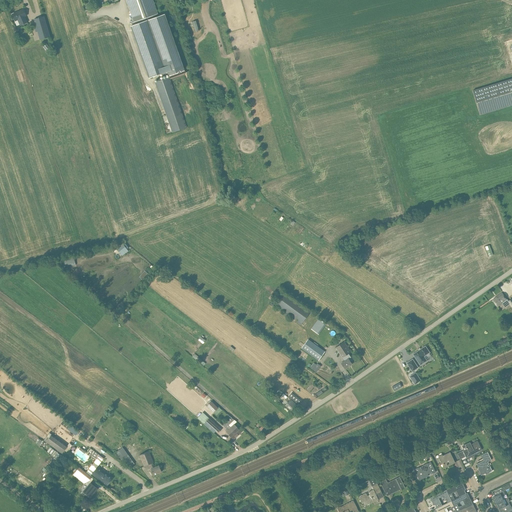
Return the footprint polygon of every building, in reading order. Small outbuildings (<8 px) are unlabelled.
[(158,14),(152,0),(126,0),(127,3),(134,22),(158,14)] [(26,15),(23,9),(12,14),(15,21),(18,19),(21,25),(27,22),(24,16),(26,15)] [(168,71),(170,79),(185,73),(164,14),(131,26),(149,78),(168,71)] [(50,36),(44,16),(34,19),(40,39),(50,36)] [(187,127),(169,77),(160,81),(159,78),(156,79),(157,81),(155,82),(172,132),(187,127)] [(511,77),(471,90),(478,114),(511,103),(511,77)] [(117,249),(119,253),(126,248),(126,249),(128,247),(124,242),(122,244),(121,242),(117,245),(118,246),(116,247),(117,248),(117,249)] [(65,265),(75,262),(74,257),(63,259),(65,265)] [(310,312),(282,292),(273,303),(297,320),(296,321),(301,325),(310,312)] [(507,300),(502,292),(496,296),(497,297),(492,300),(497,307),(507,300)] [(326,324),(318,319),(311,329),(318,335),(326,324)] [(308,339),(302,348),(318,360),(325,351),(308,339)] [(344,342),(335,348),(342,358),(343,358),(345,361),(341,363),(342,365),(345,369),(352,364),(348,359),(351,357),(348,354),(351,352),(348,348),(344,342)] [(415,357),(420,365),(425,362),(422,358),(429,352),(425,346),(416,352),(413,354),(415,357)] [(418,367),(412,359),(407,363),(412,371),(418,367)] [(316,365),(314,363),(310,368),(316,372),(321,366),(317,363),(316,365)] [(415,373),(410,377),(415,384),(420,380),(415,373)] [(291,393),(289,396),(298,404),(301,401),(299,399),(298,400),(297,399),(293,396),(294,395),(291,393)] [(296,405),(290,399),(285,405),(291,411),(296,405)] [(207,406),(213,413),(218,408),(211,401),(207,406)] [(198,418),(204,424),(210,418),(203,412),(198,418)] [(185,425),(188,423),(179,416),(177,418),(185,425)] [(210,418),(207,421),(219,432),(221,429),(210,418)] [(236,427),(234,424),(229,429),(226,432),(233,439),(241,432),(237,427),(236,427)] [(76,436),(79,431),(71,425),(67,429),(76,436)] [(46,442),(62,454),(62,453),(66,447),(50,436),(46,442)] [(482,450),(477,441),(473,443),(473,444),(471,445),(470,442),(465,445),(465,444),(462,446),(464,450),(457,453),(460,459),(465,457),(466,458),(470,455),(470,454),(474,453),(482,450)] [(66,447),(62,453),(65,455),(68,450),(69,451),(71,448),(70,448),(72,445),(69,443),(68,446),(66,447)] [(54,470),(63,457),(58,453),(50,447),(47,452),(54,457),(48,466),(54,470)] [(134,464),(123,447),(116,452),(122,460),(124,459),(130,467),(134,464)] [(151,468),(153,475),(161,472),(160,467),(159,465),(154,467),(152,463),(153,463),(149,451),(140,455),(142,462),(144,466),(146,466),(147,470),(151,468)] [(455,463),(450,452),(438,458),(443,469),(455,463)] [(489,464),(488,462),(491,460),(487,452),(481,455),(483,459),(484,458),(485,460),(477,464),(476,464),(478,468),(479,468),(480,469),(478,470),(481,475),(485,473),(486,475),(490,473),(489,472),(492,471),(490,467),(489,467),(487,464),(489,464)] [(86,472),(90,475),(92,473),(107,484),(112,478),(97,467),(104,458),(100,455),(86,472)] [(418,467),(414,469),(419,480),(426,477),(426,476),(428,475),(427,474),(431,472),(432,474),(436,472),(431,462),(427,464),(427,463),(422,465),(422,466),(419,468),(418,467)] [(87,473),(79,467),(77,470),(85,476),(87,473)] [(92,477),(88,473),(83,479),(87,483),(92,477)] [(386,479),(380,482),(387,496),(390,495),(389,494),(399,489),(400,490),(405,487),(399,476),(395,479),(387,483),(386,479)] [(44,492),(51,497),(57,489),(52,485),(57,479),(55,478),(53,480),(51,482),(50,484),(50,485),(44,492)] [(460,496),(466,494),(462,487),(464,486),(462,482),(446,490),(449,495),(451,494),(451,493),(457,490),(460,496)] [(84,491),(84,492),(86,494),(90,497),(97,488),(91,483),(84,491)] [(366,493),(358,497),(360,500),(361,502),(363,507),(371,503),(370,502),(373,501),(374,503),(379,500),(375,493),(381,491),(379,486),(377,483),(371,486),(373,489),(369,492),(370,495),(367,496),(366,493)] [(504,500),(502,496),(505,494),(504,491),(511,488),(509,483),(504,486),(504,487),(494,492),(494,493),(496,496),(493,497),(494,500),(495,500),(496,503),(504,500)] [(445,495),(448,502),(451,501),(450,498),(448,495),(446,490),(430,498),(432,502),(433,501),(437,508),(442,505),(439,499),(438,498),(445,495)] [(68,492),(64,499),(74,505),(79,496),(76,494),(74,496),(68,492)] [(470,502),(468,498),(469,497),(467,493),(466,494),(460,496),(459,497),(454,499),(451,501),(454,506),(457,505),(456,503),(462,500),(464,504),(455,509),(457,511),(473,504),(471,501),(470,502)] [(504,500),(496,503),(498,507),(497,507),(499,511),(503,511),(504,511),(511,508),(509,502),(510,502),(508,498),(504,500)] [(337,508),(339,511),(349,511),(353,510),(354,511),(356,511),(359,511),(353,500),(337,508)] [(451,501),(448,502),(442,505),(437,508),(435,509),(436,511),(445,511),(444,510),(444,509),(450,506),(451,507),(454,506),(451,501)]
